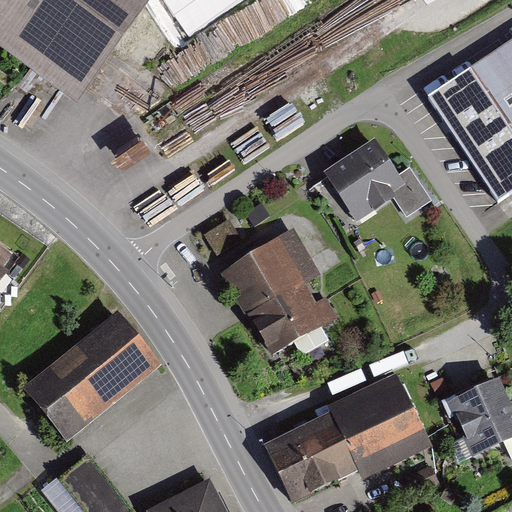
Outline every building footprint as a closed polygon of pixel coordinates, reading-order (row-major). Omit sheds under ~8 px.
[(156,0),(0,0),(0,49),(2,48),(80,107),(156,0)] [(511,45),(433,97),(510,216),(511,214),(511,45)] [(408,192),(376,143),(325,176),(357,225),(408,192)] [(220,256),(246,240),(233,219),(207,235),(220,256)] [(323,279),(293,231),(223,276),(252,321),(255,318),(280,357),(336,321),(313,286),(323,279)] [(0,282),(19,254),(0,241),(0,282)] [(166,364),(126,314),(34,389),(74,438),(166,364)] [(339,413),(271,444),(298,504),(362,474),(366,483),(437,450),(403,375),(336,406),(339,413)] [(511,409),(500,384),(449,407),(474,462),(511,444),(511,409)] [(132,511),(92,460),(53,489),(70,511),(132,511)] [(230,511),(216,483),(158,511),(230,511)]
